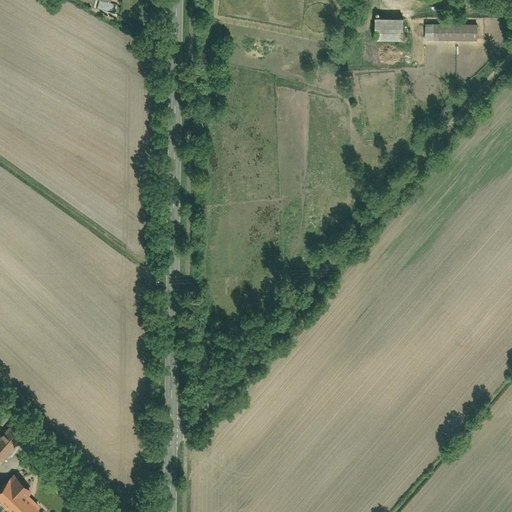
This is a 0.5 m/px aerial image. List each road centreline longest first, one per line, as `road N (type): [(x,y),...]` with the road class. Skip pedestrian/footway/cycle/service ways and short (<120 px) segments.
road 1 (residential): [(170,419),(384,209),(511,61)]
road 2 (tertiary): [(170,419),(177,0)]
